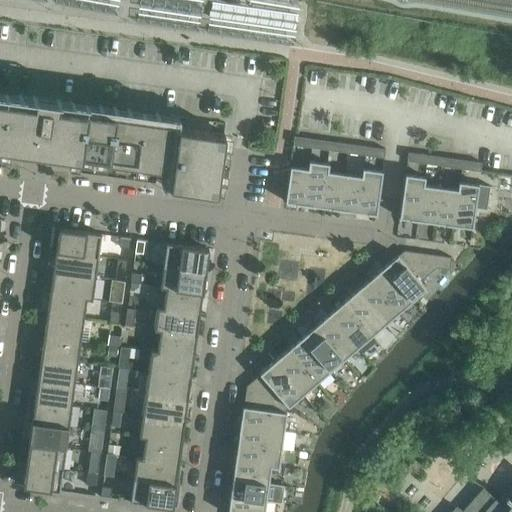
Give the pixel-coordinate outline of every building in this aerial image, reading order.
[(19,100),(0,97),(0,145),(27,150),(28,146),(49,149),(48,153),(80,157),(80,154),(105,158),(105,160),(164,169),(171,122),(70,107),(71,101),(19,94),(19,100)] [(215,192),(224,133),(177,126),(168,185),(215,192)] [(312,139),(294,136),(292,145),(311,148),(312,139)] [(312,139),(311,148),(329,150),(330,141),(312,139)] [(348,144),(330,141),(329,150),(347,153),(348,144)] [(366,146),(348,144),(347,153),(365,155),(366,146)] [(385,149),(366,146),(365,155),(383,158),(385,149)] [(426,155),(407,152),(406,161),(425,164),(426,155)] [(444,157),(426,155),(425,164),(443,166),(444,157)] [(462,160),(444,157),(443,166),(461,169),(462,160)] [(311,205),(321,207),(326,171),(327,171),(328,163),(308,160),(307,168),(308,169),(303,204),(311,206),(311,205)] [(481,162),(462,160),(461,169),(480,171),(481,162)] [(295,203),(303,204),(308,169),(307,168),(289,166),(284,201),(295,203)] [(366,213),(375,214),(382,171),(362,168),(361,176),(362,176),(357,212),(366,213)] [(331,208),(339,209),(344,174),(327,171),(326,171),(321,207),(331,208)] [(347,210),(357,212),(362,176),(361,176),(344,174),(339,209),(347,211),(347,210)] [(409,219),(417,220),(422,184),(423,185),(424,177),(404,174),(398,217),(409,219)] [(461,226),(472,228),(478,184),(458,181),(457,189),(458,189),(453,225),(461,226)] [(425,221),(435,223),(440,187),(423,185),(422,184),(417,220),(425,221)] [(445,224),(453,225),(458,189),(457,189),(440,187),(435,223),(445,224)] [(101,234),(95,233),(58,228),(58,229),(55,229),(55,232),(54,240),(56,240),(55,250),(92,255),(98,256),(101,234)] [(136,240),(135,252),(143,253),(145,241),(136,240)] [(205,271),(208,249),(166,243),(162,265),(205,271)] [(98,256),(92,255),(55,250),(52,271),(89,276),(95,277),(98,256)] [(404,251),(398,256),(419,281),(436,267),(449,268),(451,256),(404,251)] [(388,261),(382,267),(411,301),(425,288),(419,281),(398,256),(397,255),(389,262),(388,261)] [(202,292),(205,271),(162,265),(159,286),(202,292)] [(376,272),(369,279),(397,312),(411,301),(382,267),(376,272)] [(95,277),(89,276),(52,271),(49,293),(92,299),(95,277)] [(355,290),(383,324),(397,312),(369,279),(361,285),(355,290)] [(199,313),(202,292),(159,286),(159,287),(165,288),(162,308),(157,307),(157,308),(199,313)] [(370,336),(383,324),(355,290),(349,296),(341,302),(370,336)] [(83,319),(86,299),(91,299),(92,299),(49,293),(46,314),(83,319)] [(334,308),(327,314),(356,347),(370,336),(341,302),(334,308)] [(196,335),(199,314),(199,313),(157,308),(154,329),(196,335)] [(80,341),(80,340),(83,319),(46,314),(43,335),(80,341)] [(321,319),(314,326),(343,359),(356,347),(327,314),(321,319)] [(133,326),(124,325),(123,334),(132,336),(133,326)] [(307,332),(300,337),(329,371),(343,359),(314,326),(307,332)] [(193,356),(196,335),(154,329),(153,330),(159,331),(156,350),(151,350),(193,356)] [(77,362),(80,341),(43,335),(40,357),(77,362)] [(108,335),(107,345),(118,346),(120,337),(120,336),(108,335)] [(294,343),(287,349),(315,383),(329,371),(300,337),(294,343)] [(279,355),(273,361),(302,394),(315,383),(287,349),(279,355)] [(190,378),(193,357),(193,356),(151,350),(148,372),(190,378)] [(74,383),(77,362),(40,357),(37,378),(74,383)] [(302,394),(273,361),(267,366),(259,373),(259,374),(286,405),(287,407),(302,394)] [(100,366),(97,387),(109,388),(112,368),(100,366)] [(119,368),(117,382),(126,383),(128,369),(119,368)] [(187,399),(190,378),(148,372),(145,393),(187,399)] [(286,405),(259,374),(246,386),(243,406),(284,412),(286,405)] [(71,405),(74,383),(37,378),(34,400),(71,405)] [(99,388),(98,400),(107,401),(109,389),(99,388)] [(184,420),(187,399),(145,393),(142,415),(184,420)] [(68,426),(71,405),(34,400),(31,421),(68,426)] [(240,416),(239,425),(283,431),(286,412),(284,412),(243,406),(242,406),(241,416),(240,416)] [(181,442),(184,421),(184,420),(142,415),(138,436),(181,442)] [(65,448),(65,447),(68,426),(31,421),(28,442),(65,448)] [(283,431),(239,425),(238,433),(237,442),(281,448),(283,431)] [(284,430),(284,445),(294,446),(294,430),(284,430)] [(178,463),(181,442),(138,436),(138,437),(144,438),(141,457),(136,456),(136,457),(178,463)] [(27,452),(24,452),(24,455),(23,455),(22,463),(25,463),(25,464),(62,469),(65,448),(28,442),(27,452)] [(235,452),(234,460),(270,465),(270,466),(278,467),(281,448),(237,442),(236,452),(235,452)] [(107,453),(105,469),(114,470),(116,455),(107,453)] [(175,485),(178,464),(178,463),(136,457),(133,479),(138,480),(175,485)] [(233,469),(232,478),(268,483),(270,466),(270,465),(234,460),(233,468),(233,469)] [(59,491),(62,469),(25,464),(22,486),(59,491)] [(230,488),(229,496),(265,501),(268,483),(232,478),(231,488),(230,488)] [(175,485),(138,480),(133,479),(130,501),(172,507),(172,505),(175,506),(176,498),(176,495),(174,495),(175,485)] [(511,511),(511,483),(497,501),(482,488),(462,511),(456,506),(451,511),(511,511)] [(228,504),(227,511),(263,511),(265,501),(229,496),(228,504)]
